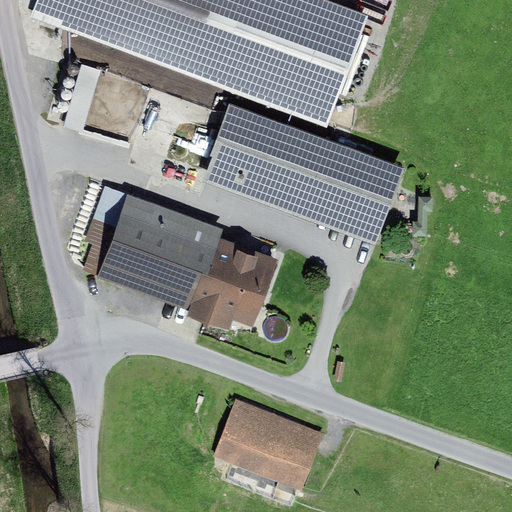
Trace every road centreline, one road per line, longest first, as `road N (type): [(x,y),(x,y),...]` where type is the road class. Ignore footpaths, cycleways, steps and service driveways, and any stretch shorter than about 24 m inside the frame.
road 1 (unclassified): [(511,472),(170,323),(121,317),(68,332)]
road 2 (unclassified): [(68,332),(1,0)]
road 3 (unclassified): [(94,511),(68,332)]
